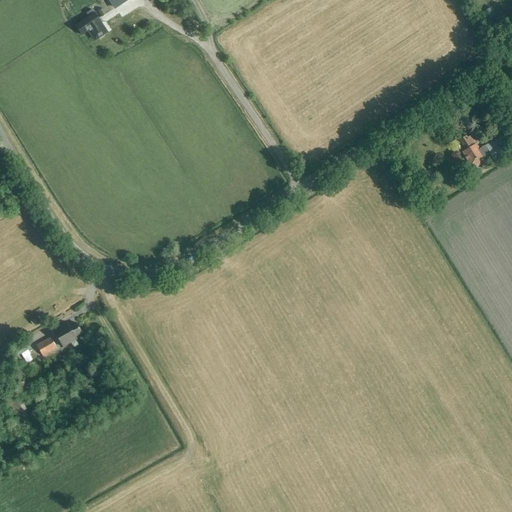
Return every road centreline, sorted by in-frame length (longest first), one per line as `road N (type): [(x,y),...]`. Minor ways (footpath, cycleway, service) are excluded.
road 1 (unclassified): [(0,134),(77,254),(108,272),(141,276),(199,255),(302,191),(511,43)]
road 2 (track): [(302,191),(209,50),(193,0)]
